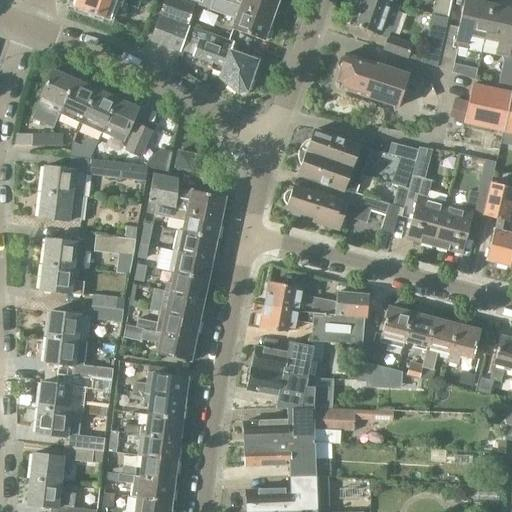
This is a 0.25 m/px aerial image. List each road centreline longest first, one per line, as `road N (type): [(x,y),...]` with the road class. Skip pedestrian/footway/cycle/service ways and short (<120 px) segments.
road 1 (residential): [(204,511),(248,233)]
road 2 (residential): [(248,233),(511,300)]
road 3 (residential): [(272,140),(118,60),(29,29)]
road 4 (residential): [(272,140),(321,0)]
